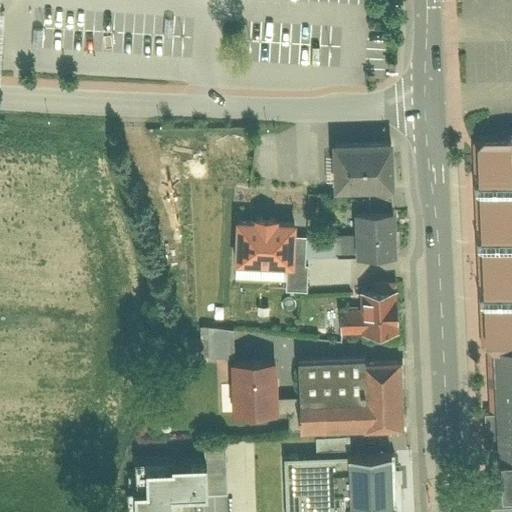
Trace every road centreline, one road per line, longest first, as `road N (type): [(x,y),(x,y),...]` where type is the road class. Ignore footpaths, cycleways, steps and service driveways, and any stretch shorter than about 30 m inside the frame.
road 1 (residential): [(431,140),(264,156),(0,146)]
road 2 (secondary): [(451,511),(431,140)]
road 3 (secondary): [(431,140),(427,0)]
